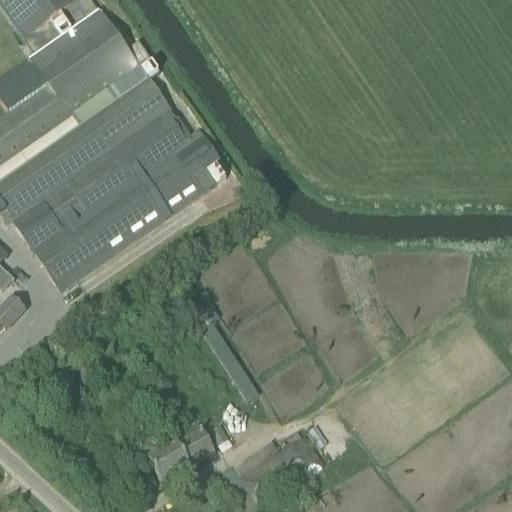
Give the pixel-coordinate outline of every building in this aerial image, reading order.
[(0,266),(6,260),(0,253),(0,219),(8,231),(12,228),(30,252),(57,291),(59,295),(215,189),(204,173),(217,164),(198,136),(185,144),(172,125),(174,124),(99,15),(97,16),(85,0),(0,0),(0,11),(21,41),(32,57),(29,59),(0,79),(0,107),(7,117),(0,121),(0,266)] [(0,338),(4,334),(5,335),(24,315),(11,302),(0,313),(0,338)] [(171,346),(138,368),(152,390),(166,380),(160,371),(180,358),(171,346)] [(218,431),(209,436),(217,449),(225,444),(218,431)] [(189,471),(214,458),(202,436),(177,449),(176,447),(147,462),(161,488),(190,473),(189,471)] [(271,446),(232,471),(239,483),(232,487),(248,511),(261,511),(316,477),(296,446),(278,458),(271,446)]
